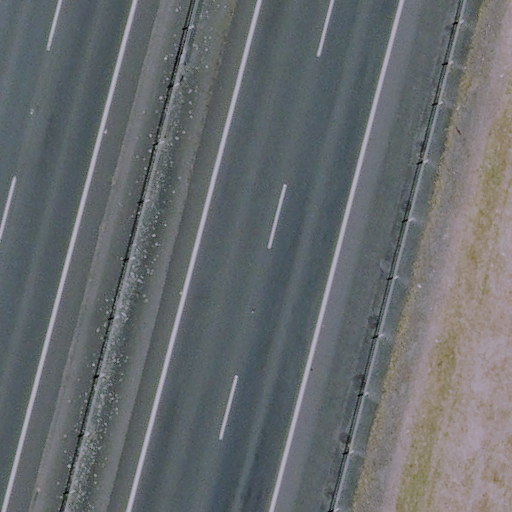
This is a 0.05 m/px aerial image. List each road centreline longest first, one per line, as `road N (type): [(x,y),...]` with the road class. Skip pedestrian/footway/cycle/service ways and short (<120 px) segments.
road 1 (motorway): [(331,0),(203,511)]
road 2 (motorway): [(0,247),(61,0)]
